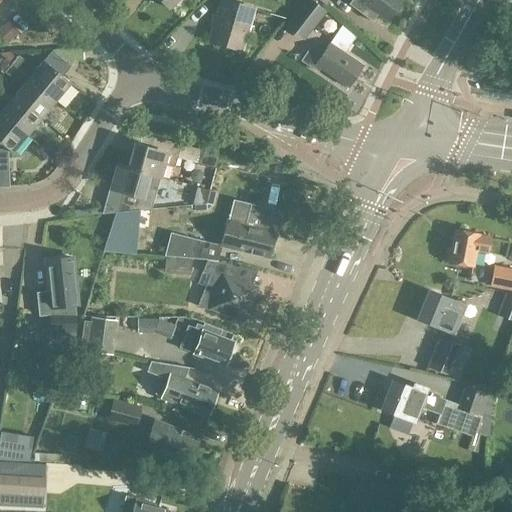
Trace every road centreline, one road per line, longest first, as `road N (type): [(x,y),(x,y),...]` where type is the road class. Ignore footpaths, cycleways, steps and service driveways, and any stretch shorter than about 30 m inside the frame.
road 1 (secondary): [(237,511),(400,145)]
road 2 (tertiary): [(400,145),(359,144),(229,108),(138,69)]
road 3 (tertiary): [(0,205),(49,198),(70,182),(138,69)]
road 4 (residential): [(400,145),(479,0)]
